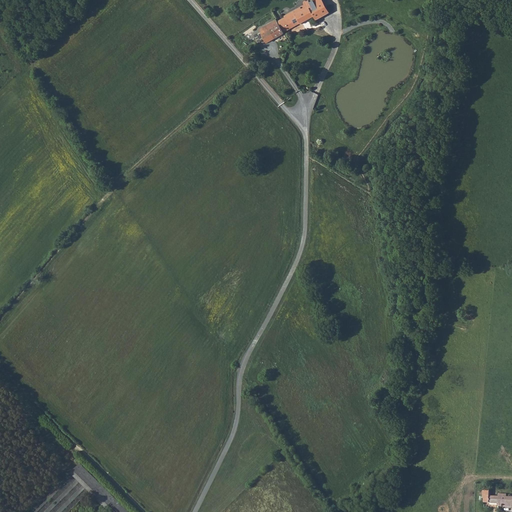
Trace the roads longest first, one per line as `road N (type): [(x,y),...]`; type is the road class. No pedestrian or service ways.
road 1 (unclassified): [(305,133),(306,238),(246,362),(239,421),(195,511)]
road 2 (track): [(0,320),(129,169),(250,67)]
road 3 (track): [(0,370),(143,511)]
road 4 (unclassified): [(305,133),(190,0)]
